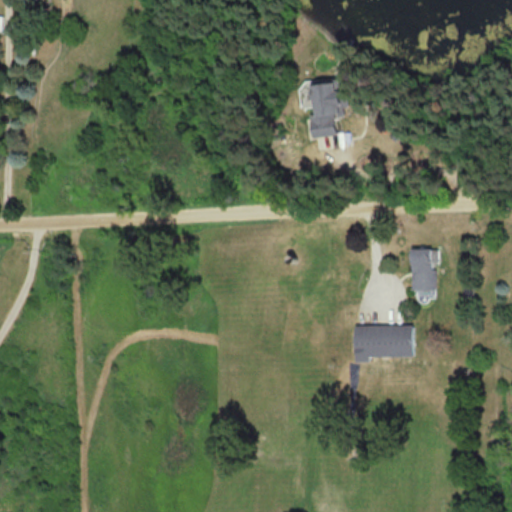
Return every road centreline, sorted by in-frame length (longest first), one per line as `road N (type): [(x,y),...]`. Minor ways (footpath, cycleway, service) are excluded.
road 1 (residential): [(511,198),(0,219)]
road 2 (residential): [(38,218),(31,285),(0,332)]
